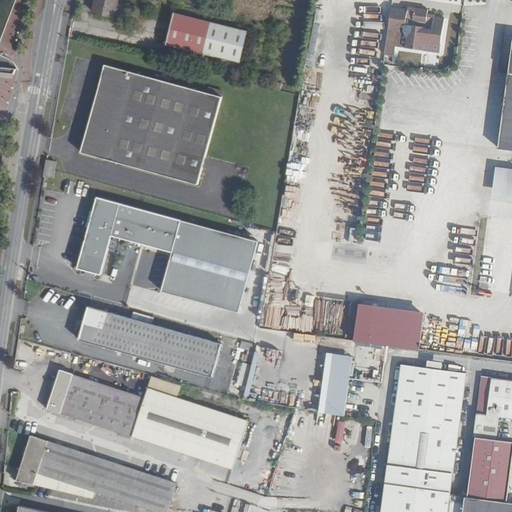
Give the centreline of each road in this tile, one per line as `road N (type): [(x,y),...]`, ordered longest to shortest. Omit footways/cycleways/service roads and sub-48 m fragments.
road 1 (tertiary): [(0,335),(52,15)]
road 2 (unknown): [(0,377),(38,389),(51,427),(201,475)]
road 3 (unknown): [(12,248),(74,280),(229,326)]
